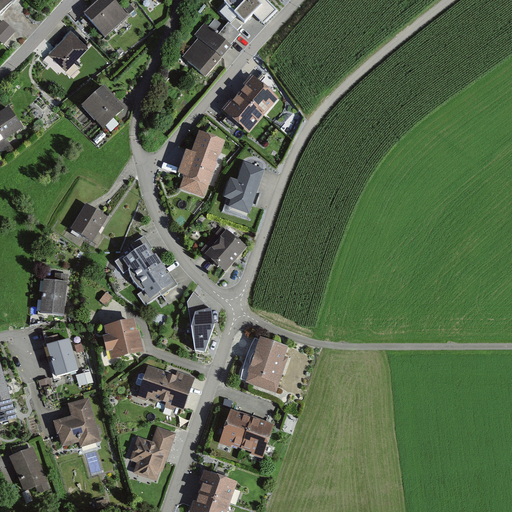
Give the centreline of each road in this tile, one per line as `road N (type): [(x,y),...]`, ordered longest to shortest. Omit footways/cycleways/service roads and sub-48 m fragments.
road 1 (residential): [(448,0),(331,100),(297,149),(237,309)]
road 2 (track): [(511,346),(321,345),(237,309)]
road 3 (residential): [(140,165),(162,155),(297,0)]
road 4 (residential): [(237,309),(168,511)]
road 5 (residential): [(140,165),(181,258),(237,309)]
